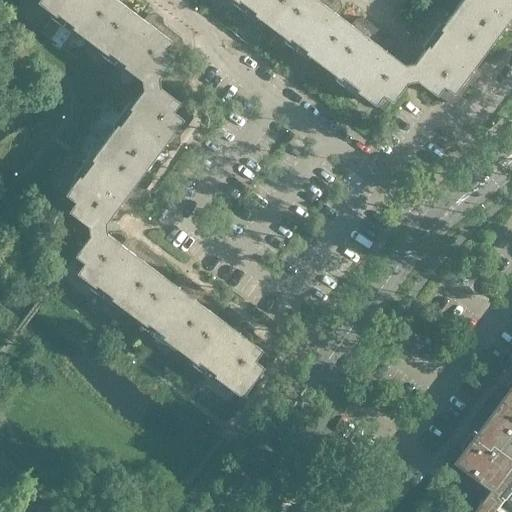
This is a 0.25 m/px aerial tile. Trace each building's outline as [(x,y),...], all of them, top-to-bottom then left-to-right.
[(120,2),(121,0),(39,0),(38,2),(56,16),(57,13),(74,26),(73,28),(91,42),(120,2)] [(290,0),(235,0),(238,1),(238,0),(240,0),(248,6),(256,12),(255,14),(271,26),(290,0)] [(351,26),(336,15),(341,8),(332,1),(332,0),(290,0),(271,26),(289,40),(290,38),(307,50),(306,52),(322,65),(351,26)] [(511,0),(461,0),(453,12),(492,41),(504,25),(510,30),(511,27),(511,0)] [(168,151),(193,118),(192,112),(159,88),(158,77),(182,45),(181,38),(148,14),(144,20),(120,2),(91,42),(107,54),(109,52),(126,64),(124,66),(142,80),(143,90),(130,108),(132,109),(119,126),(117,125),(105,141),(144,170),(162,146),(168,151)] [(384,111),(406,81),(412,81),(417,80),(449,104),(456,103),(480,71),(473,66),(492,41),(453,12),(440,29),(443,30),(430,47),(428,46),(414,64),(409,65),(404,65),(388,53),(392,47),(383,40),(386,36),(363,18),(356,19),(351,26),(322,65),(340,78),(342,76),(359,89),(357,91),(384,111)] [(159,273),(163,267),(162,260),(139,242),(136,246),(127,239),(122,245),(106,233),(105,229),(105,223),(117,207),(123,211),(130,202),(134,205),(151,182),(150,175),(144,170),(105,141),(92,159),(94,161),(87,169),(81,178),(79,176),(66,194),(76,201),(69,211),(88,225),(89,231),(90,236),(75,255),(84,262),(77,272),(95,286),(96,284),(113,296),(112,298),(130,312),(159,273)] [(181,350),(210,311),(215,305),(214,298),(190,281),(187,285),(178,278),(173,284),(159,273),(130,312),(146,324),(148,322),(165,335),(163,337),(181,350)] [(272,354),(271,348),(238,323),(234,329),(210,311),(181,350),(197,362),(199,360),(216,373),(214,375),(238,393),(243,393),(272,354)] [(505,496),(511,486),(511,407),(504,401),(459,461),(495,488),(491,494),(477,511),(506,511),(501,508),(503,504),(508,498),(505,496)]
